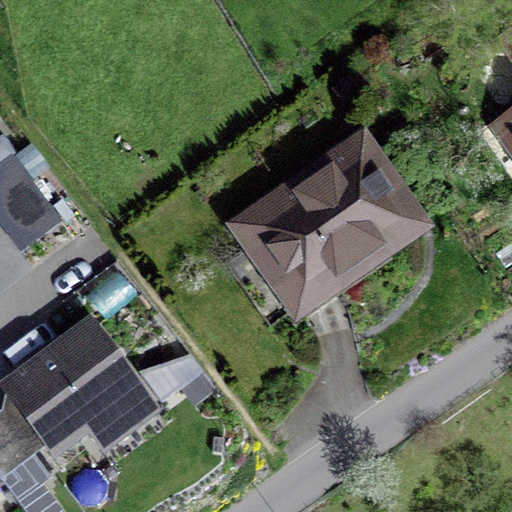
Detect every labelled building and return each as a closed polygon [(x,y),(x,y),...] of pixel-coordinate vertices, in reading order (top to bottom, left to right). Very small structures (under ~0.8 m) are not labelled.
[(511,151),(511,123),(499,133),(511,151)] [(249,226),(304,304),(416,227),(362,148),(249,226)] [(0,172),(0,224),(21,254),(60,226),(15,162),(0,172)] [(136,392),(88,328),(8,388),(56,452),(136,392)] [(48,475),(33,454),(1,478),(26,511),(56,511),(36,484),(48,475)]
